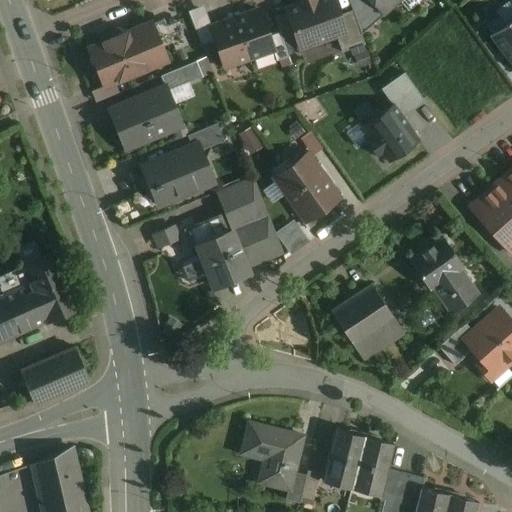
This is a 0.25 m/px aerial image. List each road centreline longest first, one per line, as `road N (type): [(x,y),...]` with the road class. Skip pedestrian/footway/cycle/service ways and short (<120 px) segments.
road 1 (residential): [(236,376),(245,321),(278,279),(511,109)]
road 2 (secondary): [(132,400),(102,261),(21,34)]
road 3 (residential): [(236,376),(357,393),(511,476)]
road 4 (tertiary): [(0,443),(132,400)]
